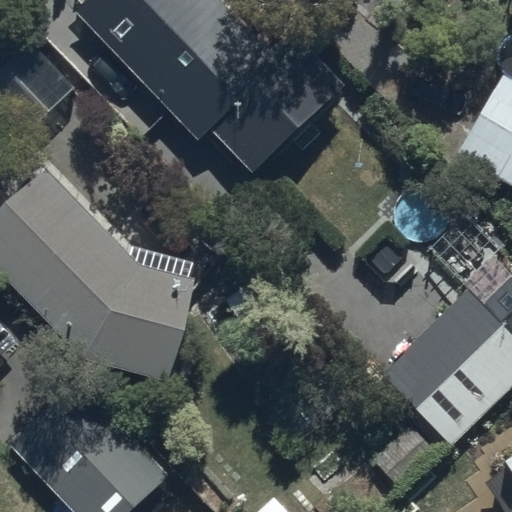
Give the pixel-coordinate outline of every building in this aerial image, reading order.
[(88,20),(59,45),(154,140),(170,124),(205,161),(214,152),(222,161),(225,157),(260,193),(349,104),(301,56),(283,74),(209,0),(155,0),(154,1),(152,0),(134,0),(132,3),(129,0),(118,0),(115,3),(112,0),(86,0),(77,9),(88,20)] [(34,58),(0,88),(0,123),(27,151),(77,102),(34,58)] [(511,92),(506,89),(459,166),(511,197),(511,92)] [(47,190),(0,233),(0,289),(87,383),(176,411),(191,361),(202,299),(197,298),(202,272),(135,260),(131,280),(47,190)] [(511,400),(511,344),(470,304),(386,390),(455,458),(511,400)] [(78,391),(10,454),(63,511),(146,511),(170,489),(78,391)] [(437,472),(411,439),(369,472),(395,505),(437,472)] [(511,511),(511,473),(476,499),(473,495),(449,511),(511,511)]
